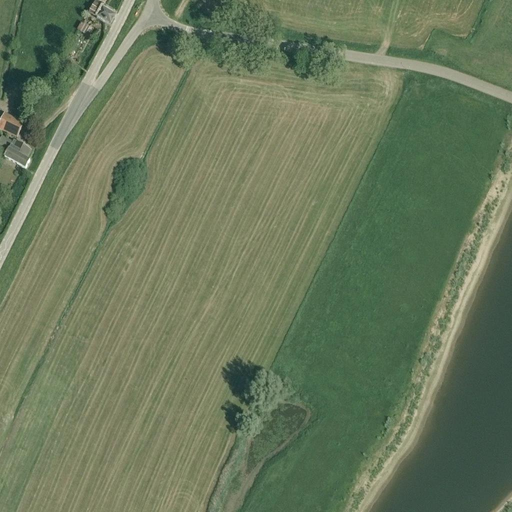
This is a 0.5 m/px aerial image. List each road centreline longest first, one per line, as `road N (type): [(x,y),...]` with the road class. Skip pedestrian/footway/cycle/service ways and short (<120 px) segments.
road 1 (tertiary): [(511,98),(425,68),(187,29),(145,14)]
road 2 (tertiary): [(0,257),(78,101)]
